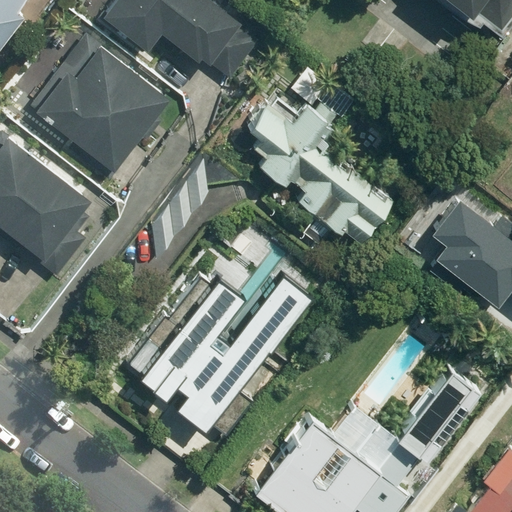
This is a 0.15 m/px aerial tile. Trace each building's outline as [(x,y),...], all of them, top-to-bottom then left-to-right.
[(0,0),(0,32),(17,10),(10,5),(14,0),(0,0)] [(104,0),(89,20),(132,52),(148,32),(195,67),(201,59),(224,77),(259,31),(218,0),(104,0)] [(451,0),(464,10),(472,0),(451,0)] [(156,96),(76,34),(20,106),(101,168),(156,96)] [(240,171),(329,234),(334,226),(353,240),(368,219),(385,195),(319,149),(331,132),(292,105),(280,122),(253,102),(236,125),(260,142),(240,171)] [(86,213),(75,205),(80,199),(0,137),(0,233),(51,273),(82,231),(76,227),(86,213)] [(148,225),(154,255),(209,175),(191,163),(148,225)] [(479,257),(511,281),(511,233),(439,179),(401,229),(464,276),(479,257)] [(244,286),(206,255),(123,360),(133,368),(125,378),(147,395),(157,382),(175,396),(165,409),(190,429),(309,278),(273,249),(244,286)] [(475,385),(442,361),(391,429),(425,454),(475,385)] [(397,511),(412,494),(375,464),(312,412),(254,484),(288,511),(335,511),(350,494),(372,511),(397,511)] [(511,511),(511,459),(500,449),(473,479),(482,488),(461,511),(452,503),(443,511),(511,511)]
